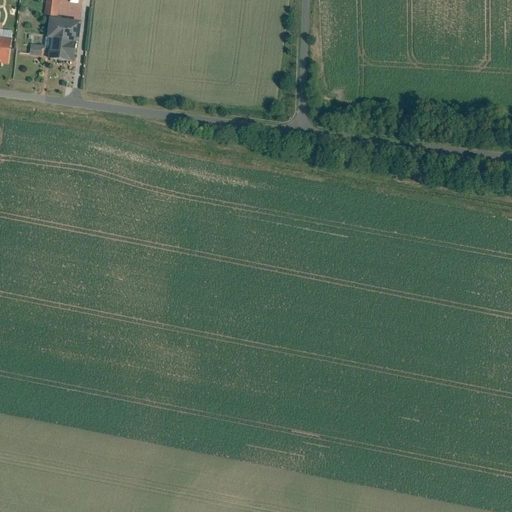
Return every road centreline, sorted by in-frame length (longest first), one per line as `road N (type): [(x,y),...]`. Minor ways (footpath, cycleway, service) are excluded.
road 1 (residential): [(0,93),(302,132)]
road 2 (residential): [(302,132),(511,157)]
road 3 (unclassified): [(302,132),(306,0)]
